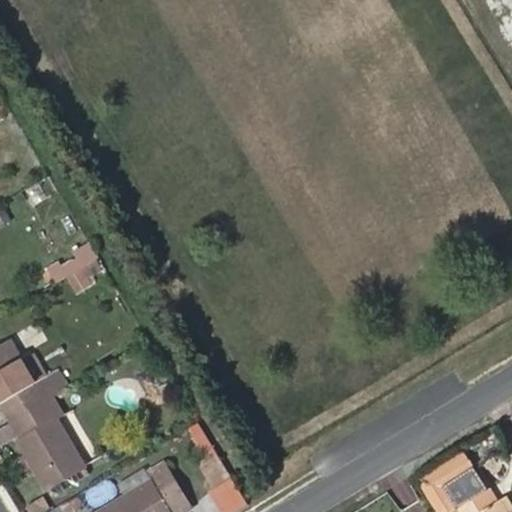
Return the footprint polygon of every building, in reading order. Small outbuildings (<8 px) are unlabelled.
[(47,268),(56,283),(99,258),(90,242),(72,253),(74,259),(61,266),(58,261),(47,268)] [(13,421),(56,394),(72,385),(62,370),(49,378),(35,356),(24,362),(12,340),(0,346),(0,405),(3,404),(13,421)] [(47,490),(87,466),(58,415),(66,410),(56,394),(13,421),(12,421),(18,431),(21,437),(17,439),(26,455),(16,461),(24,474),(35,468),(47,490)] [(0,428),(0,435),(3,440),(18,431),(12,421),(0,428)] [(211,490),(227,481),(211,454),(196,463),(211,490)] [(98,511),(184,511),(193,507),(166,461),(148,471),(153,479),(98,511)] [(459,511),(511,511),(511,508),(507,500),(498,504),(489,490),(458,509),(459,511)]
